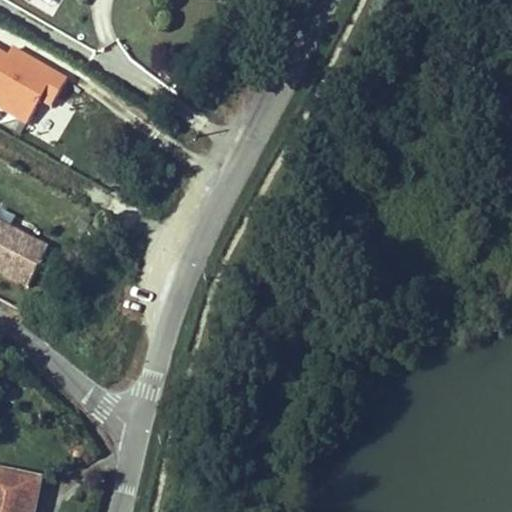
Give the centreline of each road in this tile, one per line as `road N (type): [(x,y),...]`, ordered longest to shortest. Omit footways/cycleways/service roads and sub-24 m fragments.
road 1 (residential): [(323,0),(178,282),(140,414)]
road 2 (unknown): [(100,0),(117,56),(177,103),(250,142)]
road 3 (unclassified): [(0,343),(29,370),(140,414)]
